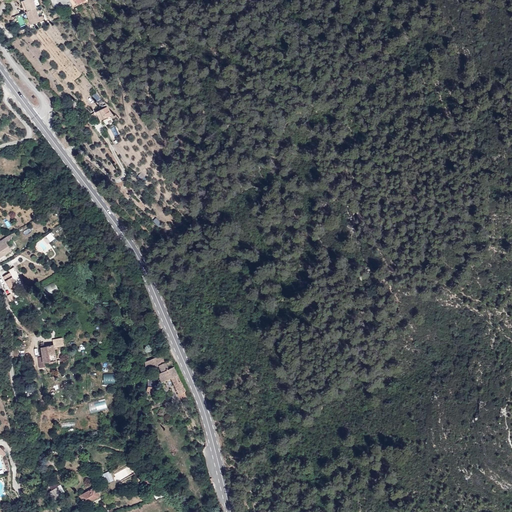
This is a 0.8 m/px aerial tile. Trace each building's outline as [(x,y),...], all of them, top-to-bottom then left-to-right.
[(24,3),(28,9),(35,6),(40,4),(38,0),(28,0),(29,1),(24,3)] [(39,16),(36,8),(35,6),(28,9),(26,10),(31,23),(43,18),(42,15),(39,16)] [(21,27),(27,25),(23,14),(17,16),(21,27)] [(101,112),(95,115),(97,120),(103,117),(102,114),(101,112)] [(115,136),(120,133),(115,126),(111,129),(115,136)] [(0,259),(12,254),(6,242),(0,245),(0,248),(0,249),(0,259)] [(10,272),(3,277),(13,293),(20,289),(10,272)] [(50,294),(59,290),(56,281),(47,285),(50,294)] [(50,366),(47,350),(44,351),(43,348),(41,348),(43,363),(42,363),(42,367),(50,366)] [(56,349),(47,350),(50,366),(58,365),(56,349)] [(142,361),(142,370),(156,365),(153,357),(150,358),(148,359),(142,361)] [(181,391),(182,390),(171,365),(155,371),(159,380),(168,376),(171,383),(179,399),(183,396),(181,391)] [(104,374),(105,383),(116,382),(116,373),(104,374)] [(168,376),(159,380),(162,387),(171,383),(168,376)] [(111,471),(103,474),(106,483),(114,481),(111,471)] [(145,481),(150,488),(153,486),(148,479),(146,476),(143,478),(145,481)] [(96,488),(81,496),(86,506),(102,498),(96,488)] [(57,492),(52,495),(56,503),(61,500),(57,492)]
